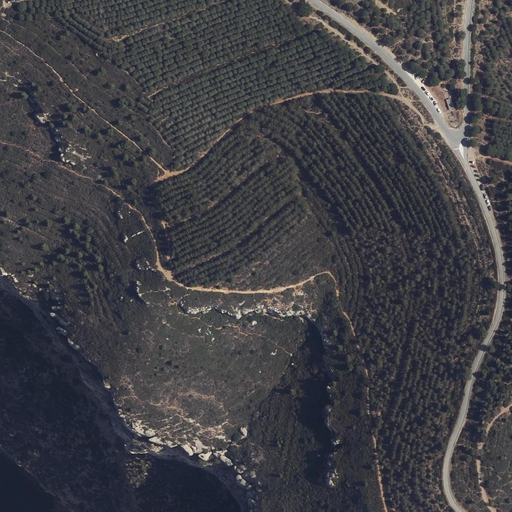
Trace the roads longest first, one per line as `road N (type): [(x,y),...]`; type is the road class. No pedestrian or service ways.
road 1 (unclassified): [(461,511),(448,494),(447,456),(502,285),(491,224),(458,135)]
road 2 (tertiary): [(313,0),(376,46),(446,131),(458,135)]
road 3 (tertiary): [(458,135),(466,129),(470,0)]
